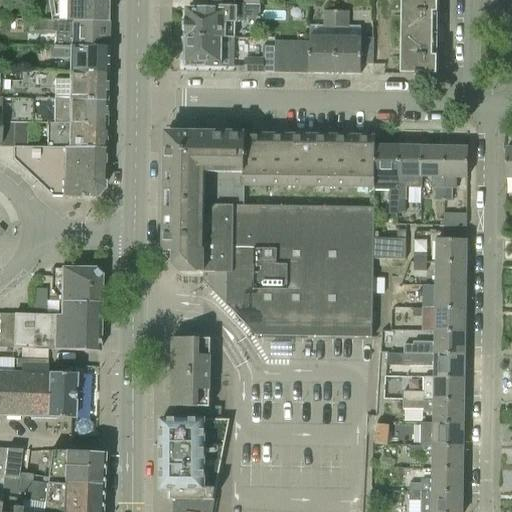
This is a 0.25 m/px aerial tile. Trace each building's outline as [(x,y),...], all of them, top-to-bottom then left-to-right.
[(50,21),(106,22),(106,0),(56,0),(57,16),(50,16),(50,21)] [(402,0),(402,35),(402,75),(416,75),(416,76),(424,76),(424,75),(437,75),(438,58),(433,58),(434,36),(434,12),(438,12),(438,0),(402,0)] [(187,38),(234,39),(236,39),(237,21),(246,21),(246,19),(261,20),(261,5),(244,5),(236,5),(236,9),(218,9),(218,11),(188,10),(187,38)] [(310,73),(336,74),(337,12),(324,11),(324,26),(310,26),(310,37),(309,42),(310,73)] [(336,74),(361,74),(362,65),(373,65),(373,39),(362,39),(362,37),(361,37),(361,26),(349,26),(350,12),(337,12),(336,74)] [(55,46),(106,47),(106,22),(50,21),(28,20),(28,33),(52,35),(51,38),(55,39),(55,46)] [(234,39),(187,38),(186,63),(207,64),(207,67),(233,68),(234,39)] [(275,73),(287,73),(288,42),(275,41),(275,48),(275,73)] [(287,73),(299,73),(300,42),(288,42),(287,73)] [(309,42),(300,43),(299,73),(310,73),(309,42)] [(67,72),(105,73),(106,47),(55,46),(37,46),(36,53),(52,53),(52,60),(67,60),(67,72)] [(263,72),(275,73),(275,48),(263,47),(263,59),(263,72)] [(245,58),(245,73),(263,73),(263,72),(263,59),(245,58)] [(67,72),(2,72),(1,98),(105,101),(105,73),(67,72)] [(0,123),(25,124),(46,124),(104,125),(105,101),(1,98),(0,98),(0,123)] [(26,148),(25,124),(0,123),(0,147),(12,148),(26,148)] [(56,149),(104,150),(104,125),(46,124),(47,148),(56,149)] [(235,206),(235,176),(236,134),(166,133),(164,255),(181,273),(204,273),(205,206),(235,206)] [(246,134),(236,134),(235,176),(375,178),(375,147),(376,137),(246,136),(246,134)] [(388,191),(389,201),(398,200),(399,147),(375,147),(375,178),(375,190),(388,191)] [(400,216),(406,216),(406,188),(421,188),(422,178),(422,147),(399,147),(398,200),(397,215),(400,216)] [(436,201),(444,201),(445,188),(445,178),(445,148),(422,147),(422,178),(432,179),(432,188),(436,188),(436,201)] [(12,160),(43,189),(50,196),(50,197),(94,198),(103,190),(104,150),(56,149),(47,148),(26,148),(12,148),(12,160)] [(445,178),(467,178),(468,178),(469,148),(468,148),(445,148),(445,178)] [(445,188),(444,201),(453,202),(453,188),(445,188)] [(373,339),(373,326),(374,260),(374,239),(375,208),(235,206),(205,206),(204,273),(204,282),(257,337),(373,339)] [(444,227),(467,227),(467,214),(444,214),(444,227)] [(374,239),(374,260),(406,260),(406,231),(397,231),(397,239),(374,239)] [(435,264),(466,264),(467,240),(436,239),(435,264)] [(413,263),(427,263),(427,255),(414,255),(413,263)] [(413,272),(416,272),(427,272),(427,263),(413,263),(413,272)] [(466,264),(435,264),(435,276),(435,286),(466,287),(466,264)] [(73,304),(100,304),(101,275),(95,269),(61,269),(60,301),(73,301),(73,304)] [(466,287),(435,286),(435,310),(465,310),(466,287)] [(60,301),(60,316),(55,316),(54,329),(99,330),(100,304),(73,304),(73,301),(60,301)] [(421,318),(426,318),(426,310),(421,310),(413,310),(413,318),(421,318)] [(465,310),(435,310),(434,332),(465,333),(465,310)] [(0,347),(14,349),(15,315),(0,314),(0,329),(0,347)] [(99,352),(99,330),(54,329),(55,316),(15,315),(14,349),(98,352),(99,352)] [(403,354),(465,355),(465,333),(434,332),(434,343),(414,343),(414,346),(403,345),(403,354)] [(172,384),(210,385),(212,340),(173,339),(172,384)] [(433,377),(464,377),(465,355),(403,354),(403,366),(433,366),(433,377)] [(0,416),(73,419),(75,375),(47,374),(47,363),(21,362),(21,372),(0,371),(0,416)] [(403,400),(464,401),(464,377),(433,377),(424,377),(423,392),(403,392),(403,400)] [(180,408),(210,407),(210,385),(172,384),(172,407),(180,408)] [(433,423),(464,424),(464,401),(403,400),(403,409),(424,410),(423,413),(433,413),(433,423)] [(214,501),(214,499),(230,420),(221,420),(221,407),(210,407),(180,408),(179,420),(161,420),(160,491),(171,491),(171,501),(198,501),(214,501)] [(433,423),(422,423),(422,446),(463,447),(464,424),(433,423)] [(375,444),(388,445),(389,426),(377,425),(375,444)] [(432,470),(463,469),(463,447),(422,446),(412,446),(412,455),(423,455),(423,460),(432,460),(432,470)] [(0,507),(9,449),(0,448),(0,507)] [(0,507),(0,511),(21,511),(27,475),(19,473),(22,450),(9,449),(0,507)] [(46,483),(102,486),(103,454),(51,452),(47,478),(46,483)] [(410,492),(462,493),(463,469),(432,470),(432,479),(422,479),(422,484),(410,484),(410,492)] [(63,511),(63,508),(44,504),(46,483),(47,478),(27,475),(21,511),(63,511)] [(63,511),(100,511),(102,486),(46,483),(44,504),(63,508),(63,511)] [(421,501),(421,511),(462,511),(462,493),(410,492),(410,501),(421,501)] [(215,511),(218,500),(214,499),(214,501),(198,501),(196,511),(215,511)]
